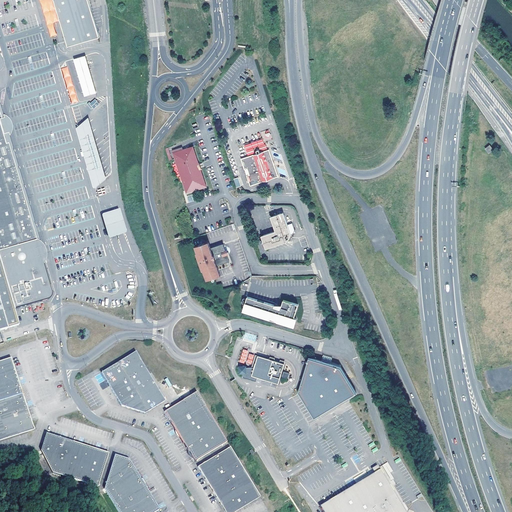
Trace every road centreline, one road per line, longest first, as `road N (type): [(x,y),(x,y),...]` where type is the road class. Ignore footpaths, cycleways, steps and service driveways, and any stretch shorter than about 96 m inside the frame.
road 1 (motorway): [(289,16),(311,158),(466,511)]
road 2 (motorway): [(456,0),(430,126),(425,249),(436,369),(478,511)]
road 3 (motorway): [(449,0),(408,137),(383,170),(363,176),(338,167),(317,139),(299,0)]
road 4 (motorway): [(446,275),(450,128),(476,0)]
road 5 (unclassified): [(323,270),(300,204),(288,198),(247,199),(236,208),(253,262),(319,270)]
road 6 (motorway): [(498,511),(457,367),(446,275)]
road 7 (unclassified): [(214,330),(243,324),(333,347),(343,332),(323,270)]
road 8 (unclassified): [(68,383),(91,415),(151,441),(194,511)]
road 9 (motorway): [(511,435),(490,421),(478,399),(446,275)]
road 10 (unclassified): [(172,321),(132,327),(63,312),(57,322),(64,352)]
road 11 (unclassified): [(180,300),(152,213),(149,155)]
road 12 (unclassified): [(203,354),(278,479)]
road 13 (secondary): [(494,100),(414,0)]
